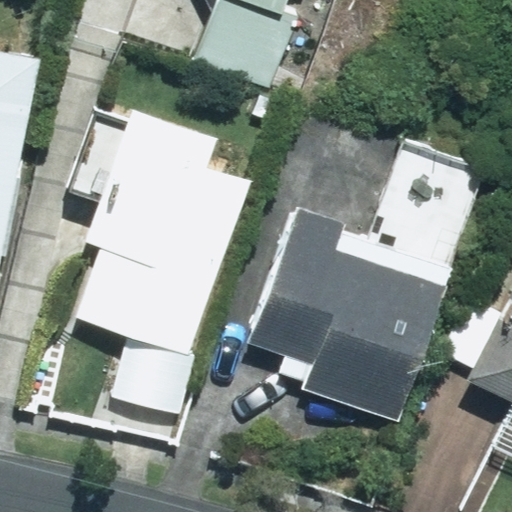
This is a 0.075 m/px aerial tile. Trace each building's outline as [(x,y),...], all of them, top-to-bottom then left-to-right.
[(313,0),(218,0),(201,44),(283,76),(313,0)] [(0,307),(51,43),(0,33),(0,307)] [(143,116),(104,102),(75,183),(114,197),(102,231),(110,234),(86,302),(199,342),(264,160),(213,142),(224,112),(153,86),(143,116)] [(349,195),(300,179),(252,327),(296,341),(286,372),(391,406),(439,256),(340,225),(349,195)] [(511,298),(475,281),(442,349),(511,382),(511,298)]
